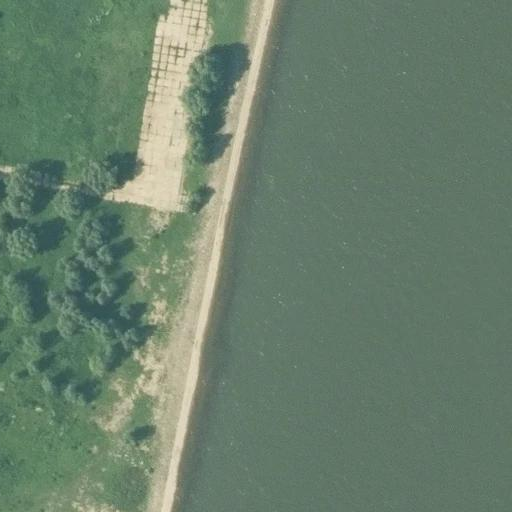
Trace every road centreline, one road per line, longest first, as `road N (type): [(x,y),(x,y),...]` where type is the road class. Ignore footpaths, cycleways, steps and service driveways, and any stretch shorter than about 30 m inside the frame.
road 1 (track): [(194,205),(154,198),(190,3)]
road 2 (track): [(154,198),(0,171)]
